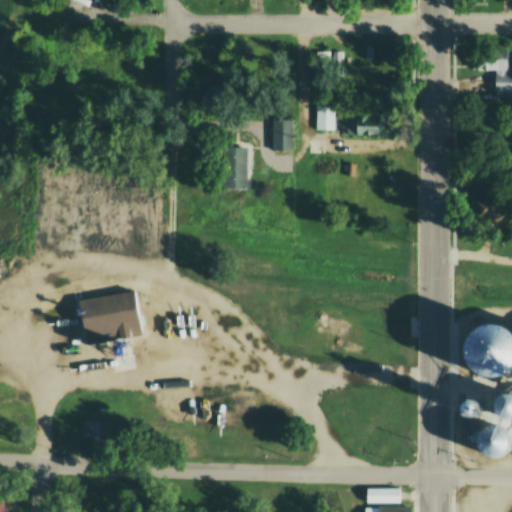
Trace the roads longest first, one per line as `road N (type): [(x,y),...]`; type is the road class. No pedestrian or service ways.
road 1 (residential): [(511,476),(0,465)]
road 2 (tertiary): [(434,511),(433,0)]
road 3 (residential): [(511,22),(170,23)]
road 4 (residential): [(171,252),(169,0)]
